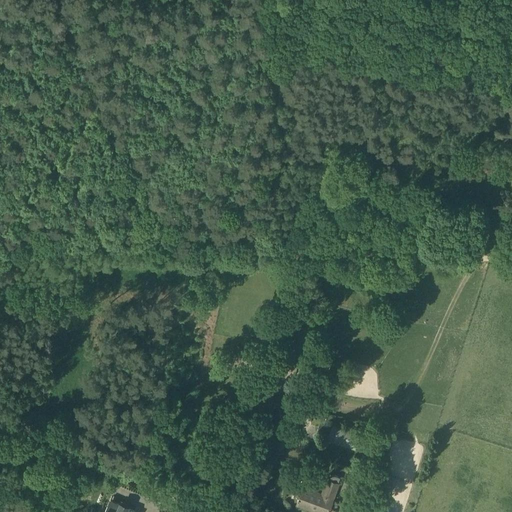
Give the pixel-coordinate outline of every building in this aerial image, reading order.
[(278,439),(294,442),(297,424),(281,421),(278,439)] [(329,438),(352,446),(355,438),(332,430),(329,438)] [(306,480),(303,488),(314,492),(317,484),(315,482),(308,479),(306,480)] [(338,484),(336,483),(328,480),(327,480),(321,494),(314,492),(303,488),(296,504),(316,511),(317,511),(319,509),(326,511),(327,511),(329,508),(338,484)] [(367,496),(375,497),(377,490),(369,488),(368,488),(359,486),(357,494),(367,496)] [(104,511),(134,511),(127,508),(128,507),(120,503),(119,505),(110,501),(104,511)]
